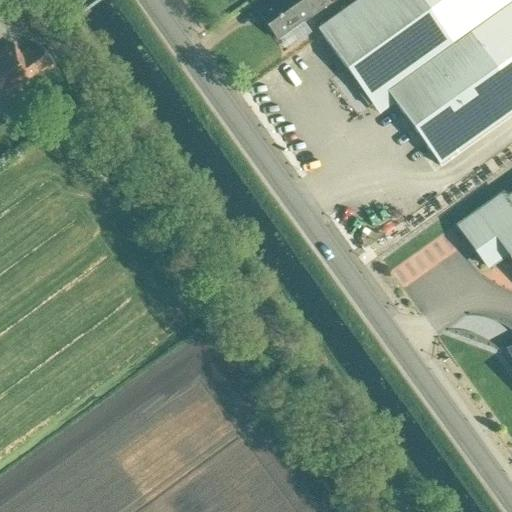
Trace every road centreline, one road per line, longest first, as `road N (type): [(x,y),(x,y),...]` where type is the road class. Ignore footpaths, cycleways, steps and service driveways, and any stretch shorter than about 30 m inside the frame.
road 1 (unclassified): [(405,511),(25,0)]
road 2 (secondary): [(511,504),(148,0)]
